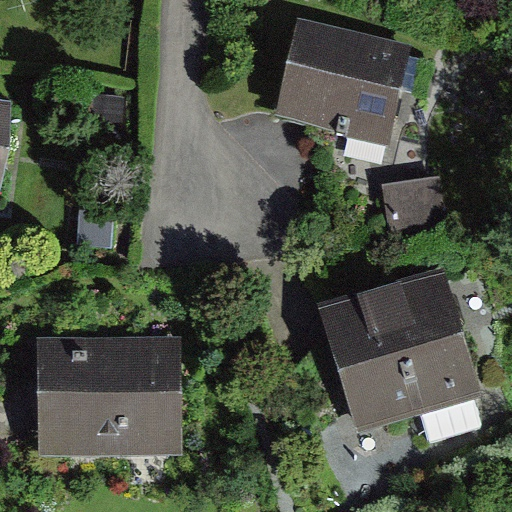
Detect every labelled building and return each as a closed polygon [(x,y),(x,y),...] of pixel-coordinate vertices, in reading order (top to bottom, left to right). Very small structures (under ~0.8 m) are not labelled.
[(381,188),(405,90),(291,62),(267,160),(381,188)] [(133,132),(98,130),(96,169),(131,171),(133,132)] [(0,139),(0,235),(16,142),(0,139)] [(440,313),(317,352),(355,471),(478,432),(440,313)] [(32,493),(175,494),(176,378),(33,377),(32,493)]
